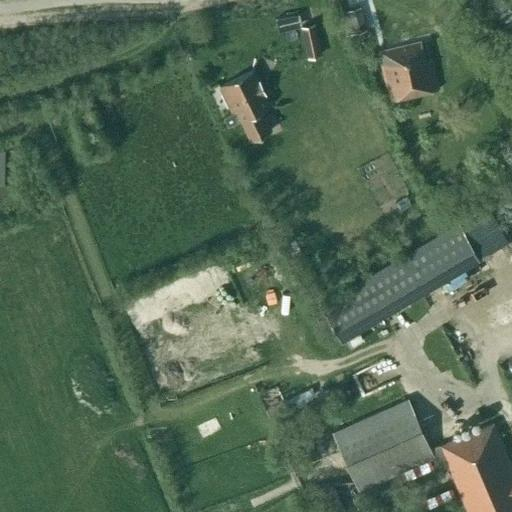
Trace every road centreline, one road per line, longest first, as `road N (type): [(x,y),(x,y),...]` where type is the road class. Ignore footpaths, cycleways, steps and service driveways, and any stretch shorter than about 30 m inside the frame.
road 1 (track): [(0,21),(215,0)]
road 2 (track): [(0,95),(127,55),(156,38),(171,8)]
road 3 (track): [(511,135),(437,190),(419,215),(422,234),(377,261)]
